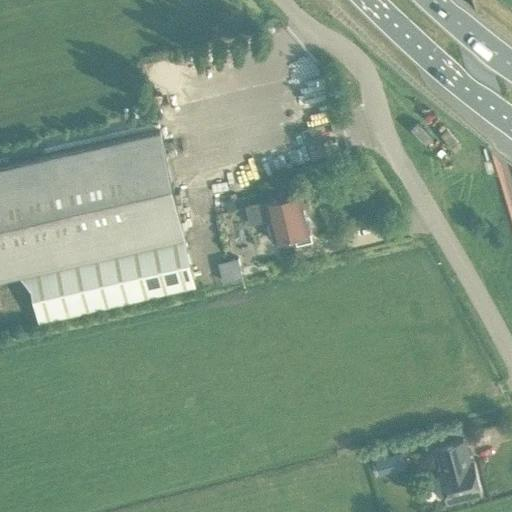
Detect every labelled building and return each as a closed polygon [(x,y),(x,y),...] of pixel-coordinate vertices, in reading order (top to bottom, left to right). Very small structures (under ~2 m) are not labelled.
[(185,233),(161,129),(0,166),(0,276),(16,272),(32,288),(40,321),(197,285),(185,233)] [(307,217),(301,191),(245,204),(250,223),(268,219),(273,240),(296,235),(298,242),(311,238),(310,231),(311,231),(310,228),(311,221),(307,217)] [(227,211),(236,209),(234,199),(224,202),(227,211)] [(238,256),(219,261),(224,282),(244,277),(238,256)] [(437,446),(444,469),(439,470),(447,501),(482,491),(474,461),(469,462),(463,439),(437,446)] [(384,455),(389,473),(404,469),(400,451),(384,455)]
